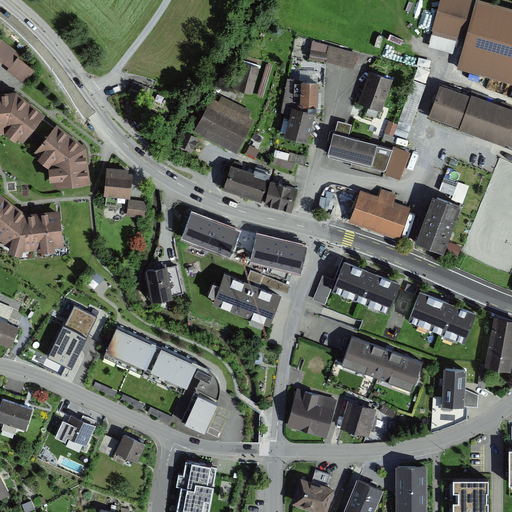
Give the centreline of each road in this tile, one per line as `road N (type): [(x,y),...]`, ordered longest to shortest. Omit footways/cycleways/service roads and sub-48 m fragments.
road 1 (tertiary): [(0,7),(147,164),(225,206),(327,232)]
road 2 (residential): [(511,398),(453,435),(416,445),(277,449)]
road 3 (residential): [(277,449),(292,320),(327,232)]
road 4 (tertiary): [(327,232),(511,306)]
road 5 (residential): [(176,439),(0,367)]
road 6 (track): [(167,0),(143,44),(84,101)]
